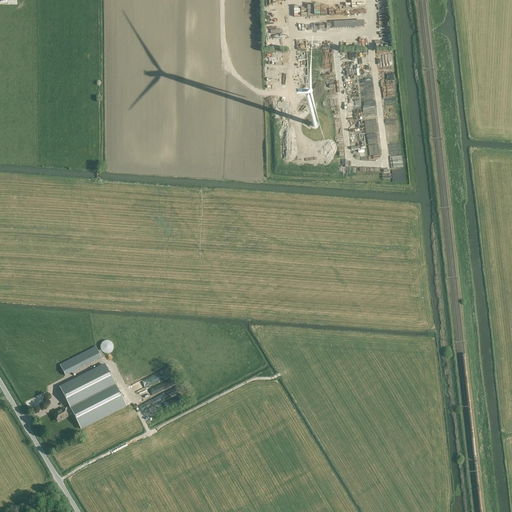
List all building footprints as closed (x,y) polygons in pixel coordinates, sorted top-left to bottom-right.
[(350,12),(350,3),(344,3),(344,9),(338,9),(338,14),(343,14),(343,12),(350,12)] [(321,6),(321,17),(329,17),(328,6),(321,6)] [(383,108),(390,107),(389,105),(395,104),(394,98),(381,100),(383,108)] [(106,354),(107,354),(108,354),(109,354),(110,353),(111,353),(112,352),(113,351),(113,350),(113,349),(113,348),(113,346),(113,345),(113,344),(112,343),(111,343),(110,342),(109,342),(108,341),(107,341),(106,341),(105,342),(104,342),(103,343),(102,343),(101,344),(101,345),(101,346),(100,348),(101,349),(101,350),(101,351),(102,352),(103,353),(104,353),(105,354),(106,354)] [(60,365),(65,376),(101,358),(96,347),(60,365)] [(68,417),(66,413),(71,410),(72,411),(116,388),(117,388),(105,365),(60,387),(69,406),(64,409),(54,414),(58,422),(68,417)] [(171,397),(171,398),(179,395),(176,387),(162,392),(165,400),(167,400),(168,403),(169,402),(168,399),(171,397)] [(81,430),(126,407),(117,388),(116,388),(72,411),(81,429),(81,430)]
